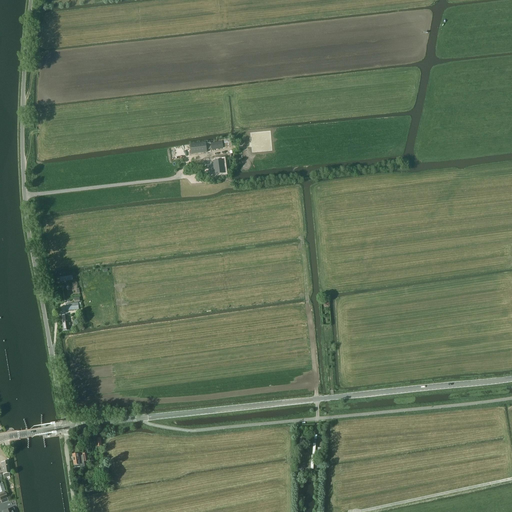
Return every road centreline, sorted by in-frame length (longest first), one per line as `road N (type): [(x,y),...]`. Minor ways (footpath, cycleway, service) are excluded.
road 1 (tertiary): [(66,428),(511,378)]
road 2 (unclassified): [(66,428),(24,197),(23,78),(33,0)]
road 3 (track): [(511,479),(355,511)]
